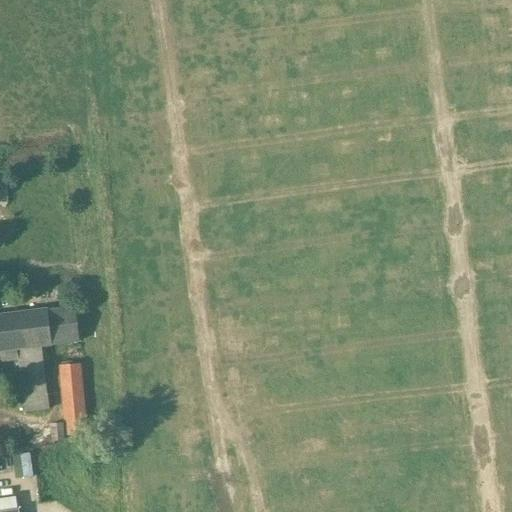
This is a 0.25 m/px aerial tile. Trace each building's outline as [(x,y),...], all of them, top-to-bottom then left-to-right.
[(1,173),(1,199),(10,198),(9,173),(1,173)] [(0,351),(1,351),(2,363),(18,361),(25,413),(50,410),(48,392),(51,392),(49,368),(45,368),(43,358),(42,346),(52,345),(48,309),(0,314),(0,351)] [(66,436),(88,434),(82,363),(59,365),(64,423),(66,436)] [(52,442),(65,441),(64,422),(50,424),(52,442)] [(0,453),(11,451),(7,432),(0,433),(0,453)] [(14,454),(18,477),(36,474),(32,451),(14,454)]
